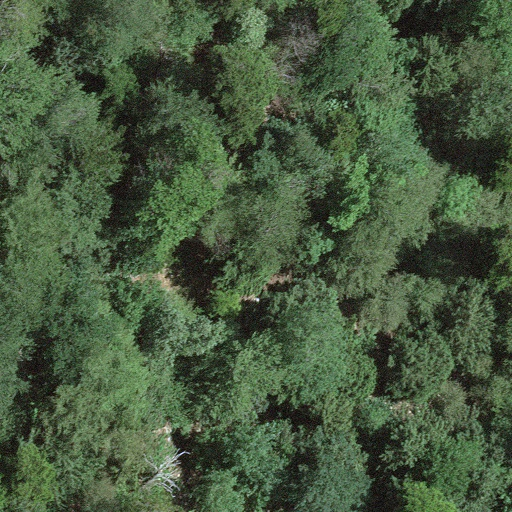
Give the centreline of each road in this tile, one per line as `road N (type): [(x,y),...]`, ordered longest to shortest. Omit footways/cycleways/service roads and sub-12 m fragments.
road 1 (track): [(214,511),(177,361),(194,0)]
road 2 (motorway): [(0,60),(165,511)]
